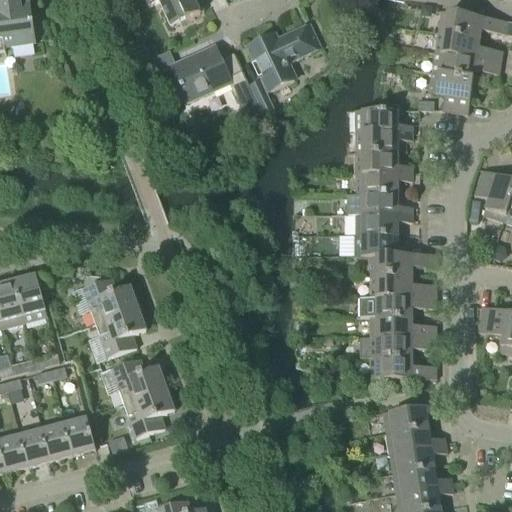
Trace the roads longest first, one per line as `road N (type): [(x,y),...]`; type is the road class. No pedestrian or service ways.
road 1 (residential): [(233,437),(171,251),(0,242)]
road 2 (residential): [(0,503),(233,437)]
road 3 (residential): [(511,436),(475,430),(461,414),(456,274)]
road 4 (residential): [(456,274),(459,201),(478,144),(511,124)]
